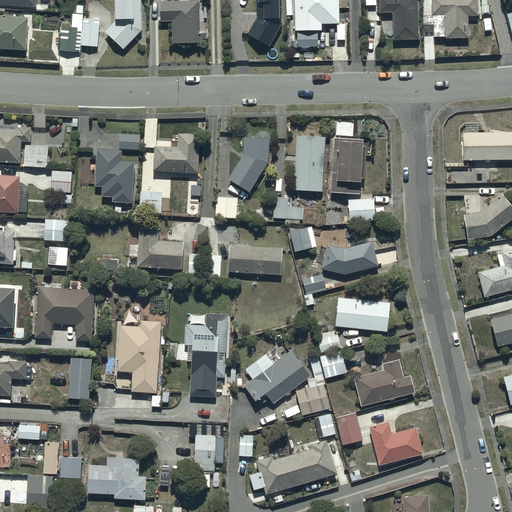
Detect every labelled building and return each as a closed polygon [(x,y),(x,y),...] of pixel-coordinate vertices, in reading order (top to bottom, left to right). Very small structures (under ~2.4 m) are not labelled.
[(106,0),(107,27),(100,33),(117,51),(136,32),(136,0),(106,0)] [(278,0),(252,0),(253,20),(240,21),(241,36),(244,35),(265,49),(279,26),(278,0)] [(338,0),(295,0),(296,30),(322,30),(322,24),(339,23),(338,0)] [(375,0),(376,14),(390,14),(390,42),(414,41),(414,38),(417,38),(416,0),(375,0)] [(427,0),(428,17),(441,17),(442,29),(430,29),(431,38),(442,38),(442,40),(465,39),(465,37),(467,37),(467,21),(465,21),(465,18),(475,17),(475,16),(476,15),(475,0),(427,0)] [(197,2),(156,3),(156,23),(169,23),(169,45),(197,44),(197,2)] [(68,28),(58,28),(56,53),(78,54),(81,16),(69,15),(68,28)] [(9,17),(0,16),(0,50),(8,50),(9,17)] [(98,20),(81,19),(79,47),(96,48),(98,20)] [(317,32),(297,32),(297,47),(318,46),(317,32)] [(173,148),(150,147),(149,173),(190,175),(190,185),(198,185),(199,177),(196,177),(198,123),(189,123),(188,135),(174,134),(173,148)] [(511,133),(475,134),(475,124),(457,124),(457,135),(458,135),(459,162),(511,161),(511,133)] [(0,163),(18,165),(19,143),(27,143),(27,140),(29,140),(29,129),(14,128),(14,131),(0,130),(0,163)] [(266,135),(262,132),(257,132),(253,136),(253,140),(240,139),(240,156),(224,180),(245,194),(265,164),(266,145),(266,135)] [(140,135),(120,134),(119,149),(139,150),(140,135)] [(322,139),(293,137),(290,192),(319,193),(322,139)] [(360,141),(330,140),(327,195),(355,196),(356,180),(358,180),(360,141)] [(22,146),(21,168),(45,168),(46,147),(22,146)] [(122,150),(97,148),(94,186),(102,186),(101,196),(112,197),(112,202),(132,203),(135,162),(121,161),(122,150)] [(49,172),(49,193),(68,193),(68,169),(52,169),(52,172),(49,172)] [(0,215),(17,216),(19,180),(0,178),(0,215)] [(273,198),(272,198),(271,220),(283,220),(283,225),(299,226),(300,209),(286,208),(287,199),(281,198),(281,188),(273,188),(273,198)] [(137,193),(137,210),(159,210),(159,193),(137,193)] [(459,215),(463,241),(487,237),(511,216),(511,211),(499,195),(477,213),(459,215)] [(237,197),(213,197),(212,219),(234,220),(234,214),(237,214),(237,197)] [(372,200),(345,200),(346,223),(372,222),(372,200)] [(42,221),(41,241),(62,242),(62,221),(42,221)] [(309,226),(286,233),(291,254),(298,252),(315,247),(309,226)] [(156,230),(135,229),(134,248),(126,248),(126,258),(134,258),(134,268),(178,270),(179,244),(155,243),(156,230)] [(0,267),(12,268),(14,235),(0,233),(0,267)] [(323,246),(317,270),(341,276),(375,267),(369,243),(341,251),(323,246)] [(66,249),(45,247),(43,266),(64,268),(66,249)] [(225,248),(224,274),(277,276),(278,250),(225,248)] [(496,266),(474,272),(481,298),(511,289),(511,249),(493,255),(496,266)] [(186,256),(186,273),(220,274),(220,256),(186,256)] [(95,260),(95,271),(115,272),(115,260),(95,260)] [(320,275),(299,280),(304,296),(301,297),(304,307),(312,305),(309,295),(324,291),(320,275)] [(0,334),(7,335),(7,328),(13,328),(15,289),(0,288),(0,334)] [(93,292),(35,288),(31,338),(48,340),(49,325),(72,327),(71,342),(90,344),(93,292)] [(386,303),(334,297),(331,326),(383,332),(386,303)] [(511,314),(487,320),(493,348),(511,342),(511,307),(510,308),(511,314)] [(202,326),(181,326),(181,347),(184,347),(184,361),(186,361),(186,397),(214,397),(214,378),(222,378),(222,362),(224,362),(224,353),(223,353),(225,314),(203,314),(202,326)] [(136,328),(115,327),(113,373),(128,374),(127,394),(153,395),(156,323),(137,323),(136,328)] [(317,339),(314,340),(318,353),(337,348),(333,331),(316,336),(317,339)] [(266,398),(270,404),(307,376),(288,350),(278,357),(271,347),(241,370),(249,380),(240,387),(251,401),(255,398),(259,404),(266,398)] [(316,358),(322,380),(344,373),(338,351),(316,358)] [(322,380),(316,358),(315,352),(305,355),(313,383),(322,380)] [(89,361),(68,359),(65,399),(86,401),(89,361)] [(380,370),(350,378),(357,407),(411,394),(406,377),(401,378),(396,359),(379,364),(380,370)] [(0,398),(10,399),(11,383),(28,384),(29,367),(0,365),(0,398)] [(511,373),(499,377),(506,405),(511,403),(511,373)] [(307,388),(292,392),(298,416),(328,409),(321,384),(313,386),(312,381),(305,383),(307,388)] [(354,413),(333,418),(339,445),(361,441),(354,413)] [(330,414),(315,417),(320,438),(335,434),(330,414)] [(385,422),(365,427),(375,466),(419,455),(419,453),(421,453),(414,428),(388,434),(385,422)] [(15,425),(15,439),(25,439),(24,444),(34,444),(34,439),(37,439),(37,431),(46,431),(46,423),(29,423),(29,426),(15,425)] [(194,435),(191,435),(191,471),(212,471),(212,463),(220,463),(220,438),(212,438),(212,435),(201,435),(201,428),(194,428),(194,435)] [(251,436),(237,435),(236,457),(250,457),(251,436)] [(268,457),(252,462),(255,473),(245,476),(250,491),(260,488),(262,496),(333,474),(323,440),(318,442),(317,439),(304,444),(306,450),(269,461),(268,457)] [(56,443),(41,443),(39,474),(54,475),(56,443)] [(81,458),(57,457),(56,478),(80,479),(81,458)] [(103,466),(84,465),(84,494),(110,494),(110,499),(140,499),(141,499),(141,497),(143,497),(143,477),(136,477),(137,467),(135,467),(136,459),(103,458),(103,466)] [(51,476),(24,475),(22,507),(44,508),(44,498),(50,499),(51,476)] [(427,511),(426,495),(399,498),(399,511),(427,511)]
